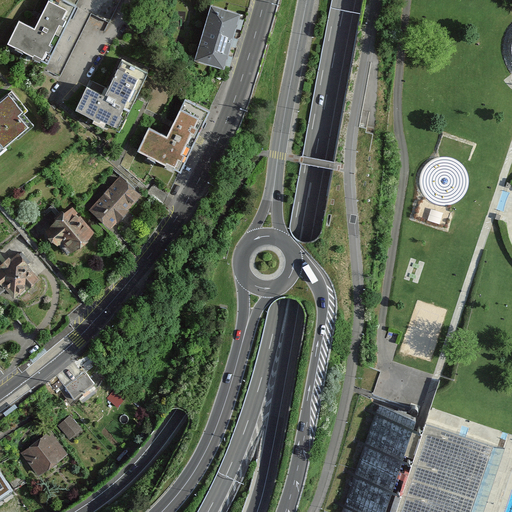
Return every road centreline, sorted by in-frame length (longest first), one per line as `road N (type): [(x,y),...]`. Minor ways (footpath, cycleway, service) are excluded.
road 1 (tertiary): [(0,400),(76,339),(174,220),(228,116),(264,0)]
road 2 (motorway): [(275,165),(216,343),(183,409),(130,475),(84,511)]
road 3 (motorway): [(275,165),(240,342),(162,511)]
road 4 (motorway): [(207,511),(251,410),(294,246)]
road 5 (unclassified): [(281,511),(322,319),(317,285),(292,255)]
road 6 (motorway): [(251,511),(294,246)]
road 7 (motorway): [(294,246),(345,0)]
road 8 (primary): [(161,511),(207,448),(244,335)]
road 9 (primary): [(275,176),(306,0)]
road 10 (motorway): [(307,0),(275,165)]
road 11 (unknown): [(0,255),(18,242),(53,285),(49,311),(26,342)]
